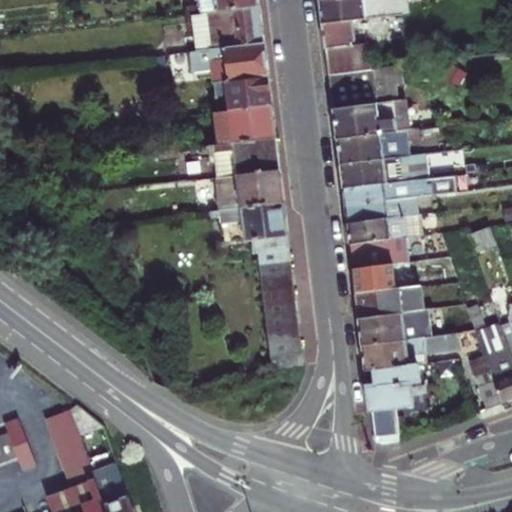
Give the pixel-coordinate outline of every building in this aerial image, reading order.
[(204,0),(206,14),(211,14),(260,7),(259,0),(204,0)] [(409,13),(407,0),(323,0),(321,0),(331,75),(370,69),(368,44),(351,46),(350,41),(356,41),(354,20),(409,13)] [(211,14),(215,50),(264,43),(260,7),(211,14)] [(215,50),(211,50),(191,53),(193,74),(213,72),(216,97),(226,95),(228,111),(271,105),(264,43),(215,50)] [(331,75),(338,137),(411,128),(411,123),(407,123),(406,110),(394,111),(393,100),(376,103),(372,69),(370,69),(331,75)] [(228,111),(216,112),(219,144),(275,137),(271,105),(228,111)] [(146,122),(106,125),(107,139),(147,135),(146,122)] [(338,137),(341,163),(384,158),(384,150),(396,149),(396,140),(412,138),(411,128),(338,137)] [(223,176),(230,175),(279,169),(275,137),(219,144),(212,145),(213,157),(221,156),(223,176)] [(341,163),(344,186),(416,178),(414,155),(384,158),(341,163)] [(279,169),(230,175),(232,193),(224,194),(224,203),(229,203),(230,208),(284,202),(279,169)] [(344,186),(346,204),(401,198),(453,192),(452,174),(416,178),(344,186)] [(346,204),(349,223),(418,214),(418,201),(401,202),(401,198),(346,204)] [(284,202),(230,208),(210,210),(210,216),(220,216),(222,223),(244,221),(246,240),(254,240),(255,251),(260,250),(289,248),(284,202)] [(349,223),(354,267),(394,263),(410,260),(407,237),(423,235),(421,214),(418,214),(349,223)] [(469,234),(473,255),(497,251),(492,230),(469,234)] [(289,248),(260,250),(262,264),(291,260),(289,248)] [(262,264),(263,277),(293,273),(291,260),(262,264)] [(354,267),(357,292),(388,289),(396,288),(397,288),(394,263),(354,267)] [(263,277),(265,289),(294,285),(293,273),(263,277)] [(294,285),(265,289),(266,301),(296,297),(294,285)] [(357,292),(360,317),(399,312),(396,288),(388,289),(357,292)] [(296,297),(266,301),(267,315),(298,311),(296,297)] [(360,317),(364,345),(438,335),(435,308),(399,312),(360,317)] [(267,315),(269,328),(299,324),(298,311),(267,315)] [(477,330),(495,380),(502,401),(511,397),(511,352),(507,339),(502,325),(489,329),(485,317),(474,320),(477,330)] [(269,328),(270,340),(301,336),(299,324),(269,328)] [(367,370),(374,369),(409,365),(408,356),(443,352),(441,334),(438,335),(364,345),(367,370)] [(301,336),(270,340),(272,354),(302,350),(301,336)] [(302,350),(272,354),(273,368),(304,364),(302,350)] [(419,382),(418,364),(409,365),(374,369),(375,384),(369,385),(372,408),(373,408),(375,439),(383,442),(401,439),(398,406),(413,404),(410,383),(419,382)] [(487,407),(502,401),(495,380),(480,386),(487,407)] [(106,511),(96,483),(70,413),(47,422),(72,491),(79,511),(106,511)] [(1,425),(4,435),(14,461),(19,474),(33,469),(15,420),(1,425)] [(4,435),(0,436),(0,457),(3,466),(14,461),(4,435)] [(106,511),(133,511),(121,478),(103,484),(101,481),(96,483),(106,511)] [(79,511),(72,491),(48,500),(52,511),(79,511)]
